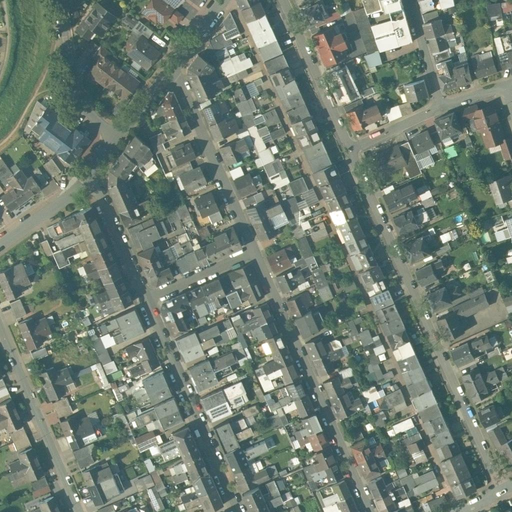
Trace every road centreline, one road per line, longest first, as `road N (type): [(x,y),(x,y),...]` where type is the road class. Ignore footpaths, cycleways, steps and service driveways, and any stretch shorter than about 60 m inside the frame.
road 1 (residential): [(502,491),(349,148)]
road 2 (residential): [(370,511),(252,249)]
road 3 (residential): [(144,299),(239,511)]
road 4 (residential): [(79,511),(0,325)]
road 5 (residential): [(252,249),(173,65)]
road 6 (residential): [(349,148),(282,0)]
road 7 (residential): [(57,0),(70,82),(112,142)]
road 8 (residential): [(87,172),(144,299)]
